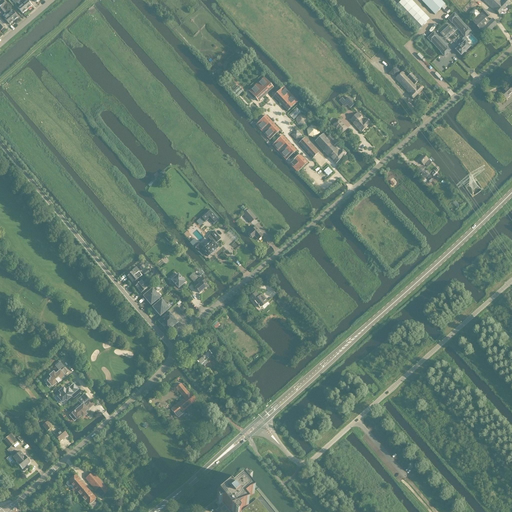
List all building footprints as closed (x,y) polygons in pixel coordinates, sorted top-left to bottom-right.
[(0,2),(0,4),(14,21),(18,18),(13,12),(10,14),(5,7),(7,5),(3,0),(0,2)] [(27,10),(20,1),(19,0),(18,0),(12,0),(12,1),(15,3),(16,4),(17,3),(20,7),(18,8),(23,14),(27,10)] [(20,0),(20,1),(27,10),(32,6),(27,0),(25,3),(24,2),(24,1),(23,0),(20,0)] [(429,20),(410,0),(402,0),(399,4),(421,27),(429,20)] [(445,5),(440,0),(420,0),(435,15),(445,5)] [(510,3),(506,0),(484,0),(483,2),(499,15),(510,3)] [(14,21),(0,4),(0,8),(7,16),(5,19),(10,25),(14,21)] [(450,11),(445,6),(442,8),(447,14),(450,11)] [(472,22),(480,31),(485,36),(497,24),(492,19),(489,22),(486,19),(489,16),(484,10),(481,13),(481,14),(472,22)] [(458,18),(454,14),(448,20),(452,24),(452,23),(461,33),(461,34),(465,38),(471,32),(467,28),(458,18)] [(437,37),(433,33),(427,39),(431,43),(431,42),(441,52),(440,53),(444,57),(450,51),(446,47),(437,37)] [(358,41),(360,44),(366,39),(364,36),(358,41)] [(467,44),(463,40),(454,48),(461,56),(464,53),(465,53),(467,51),(466,51),(470,47),(468,46),(469,45),(467,43),(467,44)] [(411,74),(410,75),(407,77),(402,72),(395,79),(411,95),(410,96),(413,99),(422,90),(419,87),(418,89),(415,86),(418,82),(411,74)] [(249,91),(258,102),(273,88),(264,78),(249,91)] [(511,87),(510,85),(501,93),(507,99),(511,94),(511,87)] [(274,97),(287,112),(298,102),(284,87),(274,97)] [(347,106),(350,109),(355,104),(349,97),(345,102),(342,98),(339,101),(345,108),(347,106)] [(365,121),(362,118),(358,113),(350,121),(361,132),(371,123),(368,119),(365,121)] [(256,126),(269,140),(280,131),(266,116),(256,126)] [(341,121),(334,127),(339,132),(346,126),(341,121)] [(299,144),(312,159),(318,153),(305,138),(303,139),(300,136),(301,136),(297,130),(291,135),(296,140),(297,140),(300,143),(299,144)] [(334,146),(327,138),(323,134),(315,142),(326,154),(334,146)] [(334,146),(336,145),(338,143),(330,135),(327,138),(334,146)] [(272,146),(286,160),(296,151),(283,136),(272,146)] [(336,145),(334,146),(326,154),(336,165),(346,155),(343,151),(340,153),(336,148),(337,147),(336,145)] [(308,163),(303,158),(300,155),(292,163),(290,164),(297,173),(308,163)] [(432,163),(431,162),(429,160),(424,156),(419,161),(424,166),(425,165),(427,167),(432,163)] [(209,218),(214,224),(218,220),(209,210),(203,216),(200,218),(204,223),(209,218)] [(244,215),(251,223),(257,218),(250,210),(244,215)] [(218,249),(224,244),(218,237),(216,239),(209,231),(206,234),(201,227),(192,235),(201,246),(197,250),(202,255),(205,258),(208,256),(211,260),(221,252),(218,249)] [(254,236),(258,241),(263,236),(256,227),(248,234),(252,238),(254,236)] [(127,277),(130,280),(136,275),(138,273),(139,272),(140,271),(136,268),(132,271),(133,272),(127,277)] [(135,287),(138,290),(150,281),(149,280),(157,274),(153,270),(149,273),(151,275),(147,278),(148,278),(143,282),(144,283),(143,283),(141,282),(135,287)] [(142,276),(139,272),(138,273),(136,275),(130,280),(133,284),(142,276)] [(189,277),(193,282),(198,278),(193,273),(189,277)] [(172,282),(178,288),(181,285),(182,286),(185,283),(183,280),(182,278),(182,279),(178,275),(175,278),(176,279),(172,282)] [(197,281),(200,285),(196,288),(195,288),(199,293),(200,293),(199,293),(206,287),(206,288),(206,287),(204,285),(206,283),(207,283),(202,277),(202,278),(198,281),(197,281)] [(150,281),(138,290),(141,294),(147,289),(146,287),(151,282),(150,281)] [(158,291),(155,287),(144,297),(146,299),(146,300),(148,303),(149,302),(151,305),(159,298),(155,293),(158,291)] [(249,298),(253,303),(254,301),(260,308),(268,302),(262,295),(259,297),(256,292),(249,298)] [(276,302),(282,309),(288,304),(282,297),(276,302)] [(171,307),(169,304),(166,306),(162,301),(153,308),(156,310),(155,311),(158,314),(158,313),(160,316),(171,307)] [(178,323),(169,313),(158,322),(167,332),(178,323)] [(206,361),(212,356),(215,358),(220,354),(214,348),(210,352),(206,349),(203,351),(202,350),(200,352),(201,353),(194,359),(202,368),(208,363),(206,361)] [(50,386),(51,386),(52,387),(57,382),(58,383),(61,381),(60,380),(68,373),(64,368),(56,376),(54,373),(51,376),(53,378),(50,380),(49,381),(48,382),(49,383),(48,384),(50,386)] [(190,395),(181,384),(176,388),(185,399),(171,410),(178,418),(183,414),(181,412),(197,400),(191,393),(190,395)] [(60,397),(58,398),(59,399),(61,402),(62,402),(62,403),(66,399),(67,401),(71,397),(70,396),(78,390),(74,385),(66,392),(64,389),(60,392),(62,395),(60,396),(59,397),(60,397)] [(93,405),(89,400),(80,408),(78,405),(75,408),(77,410),(75,412),(74,412),(74,413),(73,414),(74,415),(73,416),(75,418),(76,418),(77,419),(81,415),(83,417),(86,415),(84,412),(93,405)] [(47,431),(52,427),(47,422),(43,426),(47,431)] [(55,436),(60,442),(68,436),(62,429),(60,431),(55,436)] [(11,448),(17,442),(11,434),(8,436),(8,437),(4,440),(9,447),(8,448),(9,449),(6,451),(8,454),(13,451),(11,448)] [(16,463),(22,470),(31,463),(25,456),(24,457),(20,452),(13,458),(17,462),(16,463)] [(86,479),(102,497),(109,491),(93,472),(86,479)] [(88,505),(96,498),(84,485),(76,475),(69,481),(67,483),(67,484),(69,487),(70,486),(72,485),(75,488),(72,490),(75,493),(77,491),(88,505)] [(278,511),(258,488),(259,488),(258,488),(249,477),(249,476),(232,489),(231,488),(231,487),(216,499),(218,503),(219,506),(223,503),(231,511),(278,511)]
